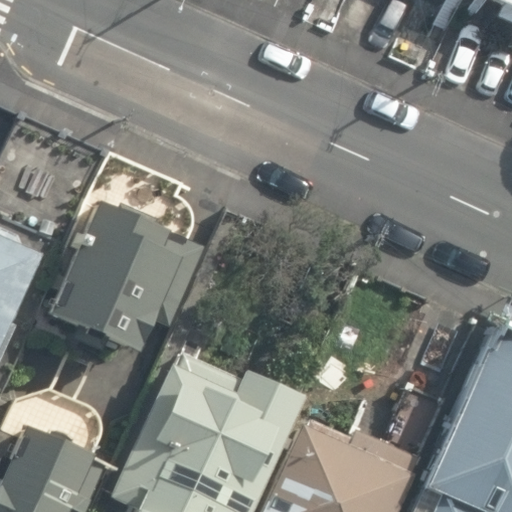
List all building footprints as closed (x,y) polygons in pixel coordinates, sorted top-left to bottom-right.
[(511,0),(492,0),(511,9),(511,0)] [(187,214),(98,175),(38,309),(128,348),(187,214)] [(0,317),(28,256),(0,243),(0,317)] [(511,511),(511,326),(494,318),(407,511),(511,511)] [(232,376),(167,348),(103,498),(124,507),(121,511),(246,511),(298,391),(236,365),(232,376)] [(392,511),(415,461),(299,412),(256,511),(392,511)] [(16,419),(0,454),(0,511),(67,511),(94,453),(16,419)]
